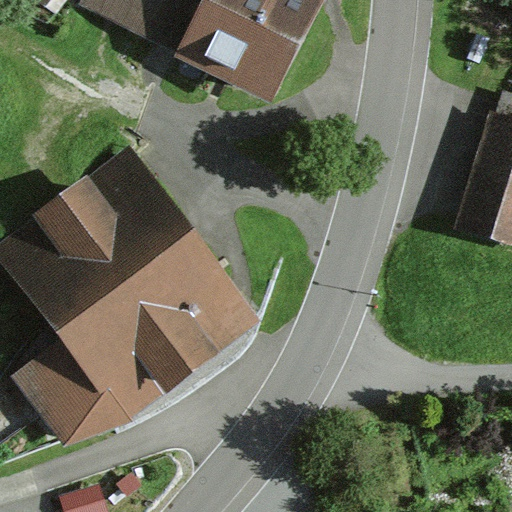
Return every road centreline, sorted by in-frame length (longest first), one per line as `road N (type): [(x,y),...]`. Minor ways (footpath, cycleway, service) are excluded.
road 1 (residential): [(307,352),(377,145),(398,0)]
road 2 (residential): [(307,352),(385,383),(511,380)]
road 3 (residential): [(195,511),(260,432),(307,352)]
road 4 (track): [(0,39),(142,111)]
